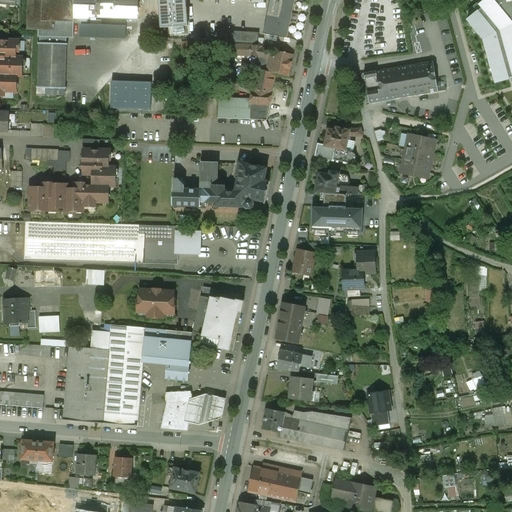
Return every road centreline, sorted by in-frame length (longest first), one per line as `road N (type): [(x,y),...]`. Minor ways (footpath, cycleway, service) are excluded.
road 1 (residential): [(405,491),(382,285),(381,174),(355,67),(315,65)]
road 2 (secondary): [(315,65),(234,446)]
road 3 (residential): [(0,425),(234,446)]
